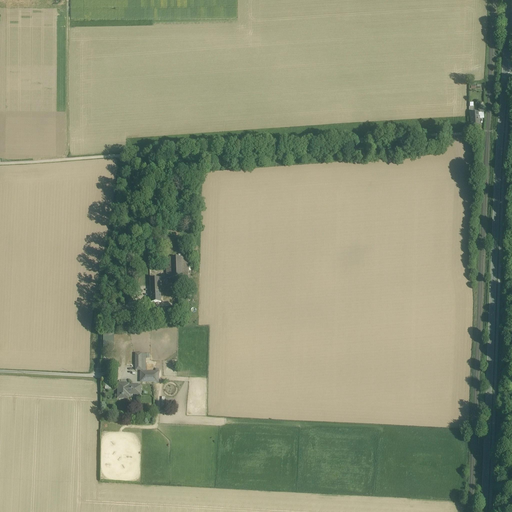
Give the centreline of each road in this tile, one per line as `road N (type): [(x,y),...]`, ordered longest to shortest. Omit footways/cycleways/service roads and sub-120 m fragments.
road 1 (tertiary): [(483,511),(506,0)]
road 2 (track): [(484,131),(0,163)]
